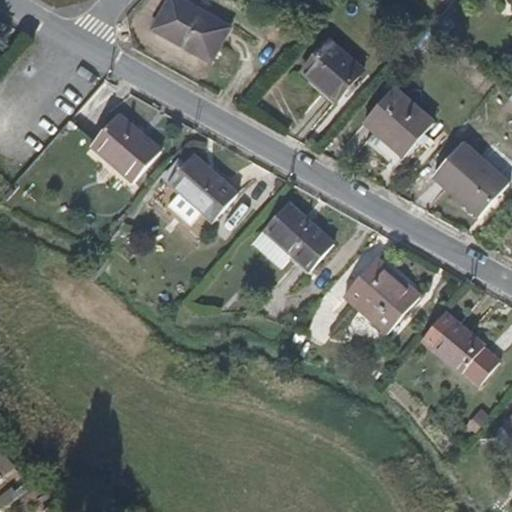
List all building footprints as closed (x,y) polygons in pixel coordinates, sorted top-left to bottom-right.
[(233,29),(179,0),(172,0),(155,32),(214,64),(233,29)] [(367,73),(330,42),(304,72),(341,104),(367,73)] [(436,123),(397,90),(367,123),(407,157),(436,123)] [(161,152),(121,117),(94,147),(136,182),(161,152)] [(511,183),(467,145),(436,181),(479,218),(511,183)] [(239,195),(196,157),(171,184),(215,223),(239,195)] [(336,244),(291,204),(266,232),(312,273),(336,244)] [(219,247),(226,254),(243,234),(235,228),(219,247)] [(422,296),(381,259),(345,298),(386,334),(422,296)] [(487,345),(448,313),(423,342),(462,375),(466,375),(480,387),(502,360),(486,346),(487,345)] [(0,445),(0,483),(20,468),(0,445)]
